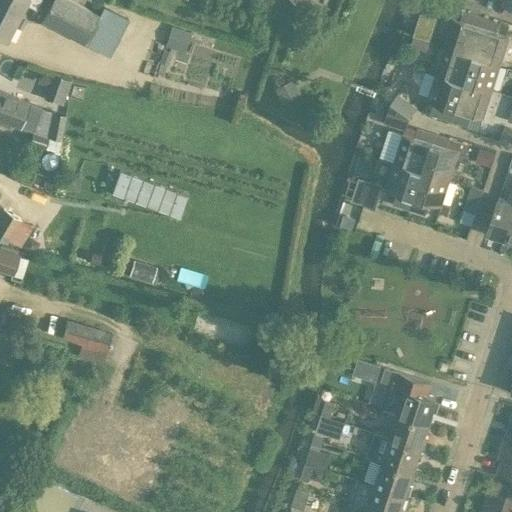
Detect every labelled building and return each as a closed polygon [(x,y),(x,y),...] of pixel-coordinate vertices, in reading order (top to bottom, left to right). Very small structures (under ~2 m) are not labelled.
[(35,8),(39,0),(0,0),(0,36),(7,39),(26,3),(35,8)] [(109,56),(127,20),(103,8),(99,16),(68,0),(53,0),(42,22),(84,44),(109,56)] [(455,6),(451,16),(454,17),(460,19),(463,11),(464,9),(455,6)] [(473,54),(484,19),(463,11),(460,19),(454,17),(445,45),(473,54)] [(501,24),(484,19),(473,54),(500,63),(509,36),(506,35),(498,32),(501,24)] [(501,24),(498,32),(506,35),(509,26),(501,23),(501,24)] [(190,32),(172,26),(165,45),(184,51),(190,32)] [(426,50),(429,42),(413,37),(410,45),(426,50)] [(464,81),(473,54),(445,45),(436,71),(464,81)] [(163,50),(159,63),(168,66),(172,53),(163,50)] [(500,63),(473,54),(464,81),(491,90),(500,63)] [(464,81),(436,71),(427,99),(432,101),(429,112),(451,120),(464,81)] [(51,88),(48,97),(62,103),(71,80),(56,75),(51,88)] [(482,117),(491,90),(464,81),(451,120),(467,125),(471,114),(482,117)] [(284,83),(275,87),(282,102),(291,97),(284,83)] [(65,114),(41,109),(42,108),(28,103),(29,102),(0,91),(0,118),(20,126),(20,125),(48,136),(60,138),(65,114)] [(389,103),(390,104),(408,117),(416,107),(396,93),(389,103)] [(408,117),(390,104),(384,123),(406,130),(410,119),(408,117)] [(392,129),(383,157),(395,161),(422,170),(434,134),(418,129),(415,136),(404,133),(392,129)] [(61,140),(49,136),(34,132),(30,143),(58,151),(61,140)] [(450,139),(434,134),(422,170),(450,179),(459,151),(448,147),(449,141),(450,139)] [(449,141),(448,147),(459,151),(461,145),(449,141)] [(476,162),(490,167),(494,154),(480,150),(476,162)] [(422,170),(395,161),(386,188),(398,192),(394,203),(410,208),(422,170)] [(188,195),(120,170),(111,193),(180,217),(188,195)] [(422,170),(410,208),(426,213),(430,202),(441,206),(450,179),(422,170)] [(375,208),(382,185),(371,182),(363,205),(375,208)] [(476,213),(484,190),(472,186),(465,209),(476,213)] [(488,233),(506,239),(511,219),(511,194),(510,201),(500,198),(488,233)] [(0,238),(6,242),(20,218),(3,207),(0,212),(0,238)] [(358,217),(345,213),(341,226),(354,230),(358,217)] [(27,237),(21,247),(32,253),(37,244),(27,237)] [(0,266),(12,271),(17,253),(0,247),(0,266)] [(130,275),(151,281),(155,265),(134,259),(130,275)] [(103,360),(112,333),(67,318),(62,336),(69,338),(66,348),(103,360)] [(421,394),(405,388),(404,389),(397,412),(429,423),(436,398),(421,394)] [(318,394),(312,411),(317,413),(323,396),(318,394)] [(324,406),(321,415),(330,418),(335,402),(327,399),(324,406)] [(388,410),(385,420),(393,423),(389,437),(421,448),(429,423),(397,412),(388,410)] [(511,476),(511,414),(497,458),(501,459),(497,471),(511,476)] [(321,415),(316,430),(325,433),(330,418),(321,415)] [(381,461),(413,472),(421,448),(389,437),(381,461)] [(311,447),(306,463),(314,466),(319,450),(311,447)] [(413,472),(381,461),(373,485),(405,496),(413,472)] [(306,463),(301,478),(309,481),(311,477),(322,481),(326,469),(314,466),(306,463)] [(366,509),(374,511),(399,511),(405,496),(373,485),(366,509)] [(298,487),(292,505),(305,509),(310,491),(298,487)] [(486,492),(480,511),(511,511),(511,497),(506,495),(505,498),(486,492)]
